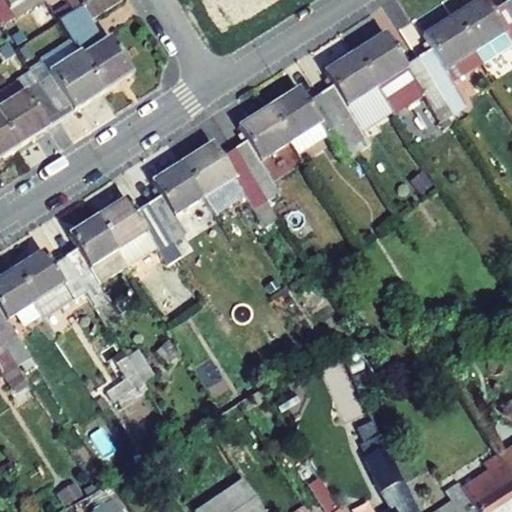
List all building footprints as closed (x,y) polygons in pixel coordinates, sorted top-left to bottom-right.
[(0,0),(0,28),(13,21),(44,2),(43,0),(42,0),(0,0)] [(62,0),(66,6),(52,15),(57,24),(95,0),(62,0)] [(102,95),(131,77),(108,42),(102,46),(88,23),(122,2),(120,0),(95,0),(57,24),(71,45),(78,57),(102,95)] [(511,49),(511,18),(504,6),(491,14),(483,1),(453,21),(481,66),(483,68),(511,49)] [(481,66),(453,21),(422,40),(430,52),(417,60),(453,117),(466,109),(451,85),(481,66)] [(438,126),(453,117),(417,60),(405,69),(384,37),(354,56),(391,115),(392,117),(421,99),(438,126)] [(0,60),(13,53),(7,44),(0,49),(0,60)] [(78,57),(71,45),(27,72),(37,87),(49,78),(48,76),(78,57)] [(362,134),(391,115),(354,56),(323,76),(332,89),(319,97),(356,155),(370,147),(362,134)] [(59,122),(102,95),(78,57),(48,76),(49,78),(37,87),(59,122)] [(0,109),(23,95),(16,84),(0,93),(0,109)] [(59,122),(37,87),(23,95),(0,109),(0,124),(16,151),(47,132),(46,130),(59,122)] [(289,145),(318,127),(326,139),(342,165),(356,156),(356,155),(319,97),(307,105),(298,92),(268,111),(289,145)] [(259,164),(289,145),(268,111),(237,131),(246,144),(233,152),(265,202),(278,194),(259,164)] [(444,131),(452,126),(449,121),(441,126),(444,131)] [(0,160),(16,151),(0,124),(0,160)] [(297,158),(326,139),(318,127),(289,145),(297,158)] [(263,230),(277,221),(270,209),(265,202),(233,152),(220,160),(212,147),(181,167),(203,200),(214,217),(243,199),(263,230)] [(172,220),(203,200),(181,167),(151,186),(159,199),(147,207),(175,251),(187,244),(172,220)] [(419,196),(432,186),(423,174),(411,185),(419,196)] [(270,209),(282,202),(278,194),(265,202),(270,209)] [(166,269),(181,260),(175,251),(147,207),(134,215),(126,202),(97,220),(128,269),(155,252),(166,269)] [(246,226),(255,220),(248,209),(239,215),(246,226)] [(99,287),(128,269),(97,220),(68,239),(76,251),(63,259),(86,295),(94,307),(107,299),(99,287)] [(63,259),(51,267),(43,255),(14,273),(34,306),(44,321),(86,295),(63,259)] [(6,323),(34,306),(14,273),(0,282),(0,343),(17,369),(30,361),(6,323)] [(108,329),(121,321),(107,299),(94,307),(108,329)] [(17,369),(0,343),(0,374),(11,391),(12,390),(25,382),(17,369)] [(166,362),(175,353),(167,344),(157,354),(166,362)] [(360,416),(367,413),(337,346),(330,350),(360,416)] [(127,359),(122,352),(111,359),(115,366),(127,359)] [(143,385),(153,379),(137,353),(127,359),(143,385)] [(116,403),(143,385),(127,359),(115,366),(125,381),(106,393),(114,404),(116,403)] [(16,397),(29,389),(25,382),(12,390),(16,397)] [(120,410),(148,392),(143,385),(116,403),(120,410)] [(102,412),(109,408),(103,399),(96,403),(102,412)] [(414,511),(367,413),(360,416),(346,422),(381,494),(391,511),(389,511),(414,511)] [(511,450),(497,460),(511,483),(511,450)] [(446,494),(454,505),(457,511),(511,511),(511,483),(497,460),(496,458),(483,466),(488,475),(462,492),(458,487),(446,494)] [(142,468),(150,480),(163,472),(154,459),(142,468)] [(131,490),(141,483),(134,472),(124,478),(131,490)] [(337,511),(318,481),(308,487),(324,511),(337,511)] [(260,511),(242,483),(197,511),(260,511)] [(67,507),(80,499),(73,487),(60,495),(67,507)] [(93,511),(119,511),(111,500),(93,511)]
